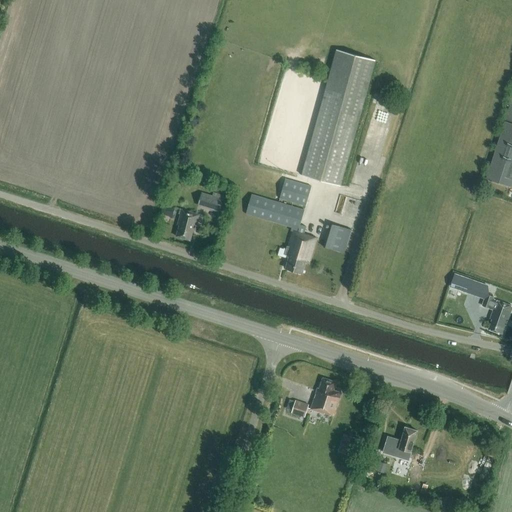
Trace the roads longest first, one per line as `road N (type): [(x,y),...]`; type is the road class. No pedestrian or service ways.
road 1 (unclassified): [(511,350),(305,293),(0,192)]
road 2 (tertiary): [(281,338),(0,247)]
road 3 (tertiary): [(505,417),(281,338)]
road 4 (unclassified): [(281,338),(226,511)]
